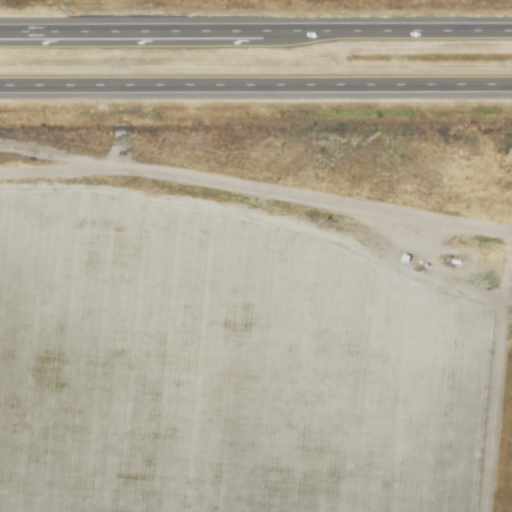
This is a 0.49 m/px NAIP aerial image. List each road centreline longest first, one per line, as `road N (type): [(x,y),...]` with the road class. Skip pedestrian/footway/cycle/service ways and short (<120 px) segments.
road 1 (trunk): [(511,29),(0,32)]
road 2 (trunk): [(0,81),(511,84)]
